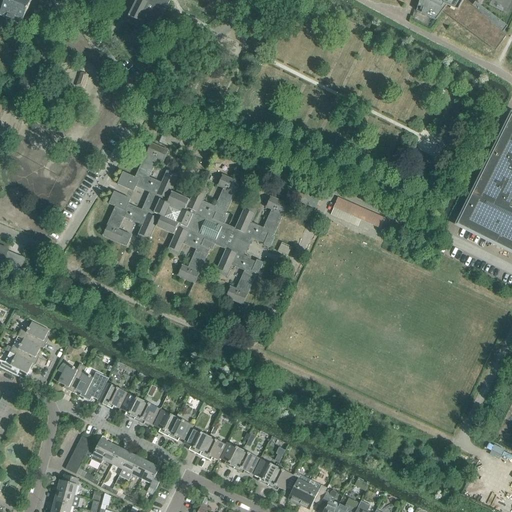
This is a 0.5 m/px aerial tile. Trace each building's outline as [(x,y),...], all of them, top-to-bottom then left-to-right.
[(0,0),(0,10),(2,12),(0,16),(23,26),(33,0),(0,0)] [(136,0),(126,23),(154,36),(170,0),(136,0)] [(419,0),(416,11),(435,21),(443,11),(495,51),(506,36),(503,33),(508,26),(473,1),(470,5),(464,0),(419,0)] [(77,86),(84,89),(87,79),(80,77),(77,86)] [(487,240),(511,252),(511,113),(511,115),(473,193),(472,193),(456,225),(458,226),(458,225),(487,240)] [(32,132),(37,134),(41,131),(41,126),(36,124),(32,127),(32,132)] [(135,209),(128,206),(130,199),(115,192),(109,205),(116,208),(103,237),(121,245),(126,234),(120,232),(126,220),(143,227),(138,239),(149,244),(157,228),(176,236),(168,253),(180,258),(185,246),(197,251),(189,269),(182,266),(177,278),(194,286),(210,250),(213,252),(215,246),(226,251),(216,274),(227,279),(232,267),(245,272),(237,290),(231,287),(226,299),(243,307),(257,274),(259,275),(263,264),(257,261),(256,263),(251,261),(251,260),(246,257),(254,239),(259,242),(260,241),(265,243),(264,245),(271,248),(275,238),(274,237),(288,204),(271,197),(266,209),(272,211),(264,229),(252,224),(257,211),(246,206),(236,229),(225,224),(227,219),(225,218),(240,183),(223,175),(217,187),(224,190),(216,208),(203,202),(209,190),(197,185),(190,201),(172,192),(178,177),(167,171),(161,184),(149,178),(157,160),(163,163),(168,151),(151,144),(137,176),(136,175),(135,178),(123,173),(118,186),(133,193),(135,188),(138,189),(139,187),(144,189),(144,191),(150,194),(143,211),(136,208),(135,209)] [(298,201),(315,208),(320,196),(303,189),(298,201)] [(334,208),(382,229),(386,220),(338,199),(334,208)] [(437,246),(431,243),(429,250),(434,253),(437,246)] [(25,260),(8,252),(9,250),(0,246),(0,265),(2,266),(3,264),(20,271),(25,260)] [(41,348),(43,349),(47,343),(44,342),(49,331),(32,323),(27,333),(21,330),(18,337),(24,340),(24,339),(41,348)] [(36,358),(41,348),(24,339),(24,340),(18,337),(12,348),(8,346),(6,351),(10,353),(16,356),(16,355),(33,364),(35,366),(39,359),(36,358)] [(75,347),(70,345),(66,353),(71,355),(75,347)] [(33,364),(16,355),(16,356),(10,353),(5,362),(0,360),(0,367),(27,382),(31,375),(28,374),(33,364)] [(75,391),(83,374),(84,374),(87,368),(80,365),(77,371),(67,366),(63,364),(61,367),(59,371),(63,373),(58,383),(69,388),(67,390),(74,394),(75,391)] [(75,391),(85,396),(83,398),(90,402),(103,376),(96,373),(93,379),(84,374),(83,374),(75,391)] [(114,407),(120,410),(128,394),(107,383),(97,402),(113,410),(114,407)] [(128,394),(120,410),(126,412),(125,416),(134,421),(144,402),(128,394)] [(144,402),(134,421),(144,425),(146,422),(152,425),(160,409),(144,402)] [(159,433),(168,437),(178,418),(162,410),(154,426),(160,429),(159,433)] [(194,426),(178,418),(168,437),(178,442),(180,439),(185,442),(192,429),(193,428),(194,426)] [(192,429),(184,444),(191,447),(189,451),(199,455),(208,436),(192,429)] [(251,436),(248,442),(246,446),(250,448),(255,436),(251,434),(251,436)] [(90,448),(93,442),(82,437),(79,442),(90,448)] [(210,438),(201,457),(211,461),(213,458),(219,461),(220,459),(226,446),(226,445),(210,438)] [(87,453),(103,460),(111,444),(101,439),(99,443),(94,440),(93,442),(90,448),(87,453)] [(77,448),(87,453),(90,448),(79,442),(77,448)] [(243,451),(227,443),(226,445),(226,446),(220,459),(226,462),(224,465),(234,470),(243,451)] [(121,449),(111,444),(103,460),(113,465),(121,449)] [(74,453),(84,459),(87,453),(77,448),(74,453)] [(275,461),(279,463),(285,451),(279,448),(277,454),(278,454),(275,461)] [(113,465),(122,470),(130,454),(121,449),(113,465)] [(259,459),(243,451),(234,470),(244,475),(245,472),(251,475),(259,459)] [(71,459),(82,464),(84,459),(74,453),(71,459)] [(129,481),(132,475),(140,459),(130,454),(122,470),(119,476),(129,481)] [(71,459),(68,464),(79,469),(82,464),(71,459)] [(140,459),(132,475),(142,480),(150,463),(140,459)] [(258,482),(268,487),(277,468),(261,460),(254,476),(260,479),(258,482)] [(142,480),(152,484),(150,488),(156,491),(163,477),(157,474),(160,468),(150,463),(142,480)] [(66,470),(76,475),(79,469),(68,464),(66,470)] [(277,468),(268,487),(278,492),(279,488),(286,492),(293,476),(277,468)] [(83,478),(92,483),(95,477),(87,473),(83,478)] [(299,505),(309,485),(298,480),(300,475),(295,473),(287,489),(292,491),(288,500),(299,505)] [(62,481),(60,481),(57,492),(75,496),(79,479),(64,475),(62,481)] [(358,479),(355,486),(366,491),(369,485),(358,479)] [(309,485),(299,505),(310,510),(314,502),(319,505),(327,489),(322,486),(319,491),(309,485)] [(100,500),(102,493),(95,491),(93,499),(100,500)] [(335,511),(339,505),(334,502),(337,495),(337,493),(333,491),(331,492),(328,491),(321,504),(326,507),(323,511),(335,511)] [(80,498),(75,496),(57,492),(55,502),(72,507),(78,508),(80,498)] [(339,505),(335,511),(354,511),(359,503),(349,498),(345,508),(339,505)] [(367,511),(371,505),(361,501),(355,511),(367,511)] [(55,502),(51,511),(70,511),(72,507),(55,502)]
